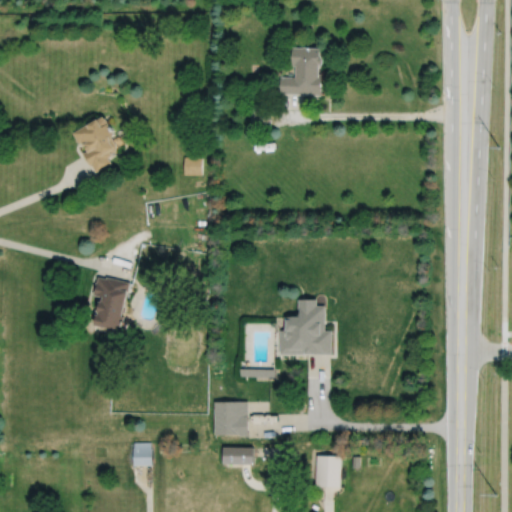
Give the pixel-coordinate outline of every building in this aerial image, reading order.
[(320,53),(320,46),(308,46),(308,45),(303,45),(303,46),(293,45),(292,64),(296,64),(295,75),(281,75),(280,92),(311,93),(310,94),(314,94),(314,93),(321,93),(322,72),(319,72),(319,65),(321,65),(321,63),(322,62),(322,57),(321,55),(321,53),(320,53)] [(252,106),(251,127),(270,128),(271,107),(252,106)] [(100,115),(72,132),(78,142),(80,141),(83,145),(86,150),(83,152),(91,165),(91,164),(95,171),(111,161),(107,156),(117,150),(115,148),(116,144),(110,135),(113,133),(103,117),(101,116),(100,115)] [(184,155),(184,173),(202,173),(202,155),(184,155)] [(97,276),(96,281),(95,281),(92,292),(101,294),(101,298),(99,298),(93,322),(121,328),(124,313),(122,313),(129,281),(106,276),(105,278),(97,276)] [(285,313),(285,328),(280,328),(280,352),(332,352),(332,328),(325,328),(325,303),(317,303),(317,297),(298,297),(298,313),(285,313)] [(240,367),(239,375),(275,375),(275,367),(240,367)] [(215,399),(215,433),(248,433),(248,400),(215,399)] [(134,441),(134,464),(152,463),(152,447),(151,447),(150,441),(134,441)] [(222,446),(222,462),(253,462),(253,446),(222,446)] [(317,453),(316,484),(341,485),(343,454),(317,453)] [(353,455),(352,466),(360,466),(360,455),(353,455)]
